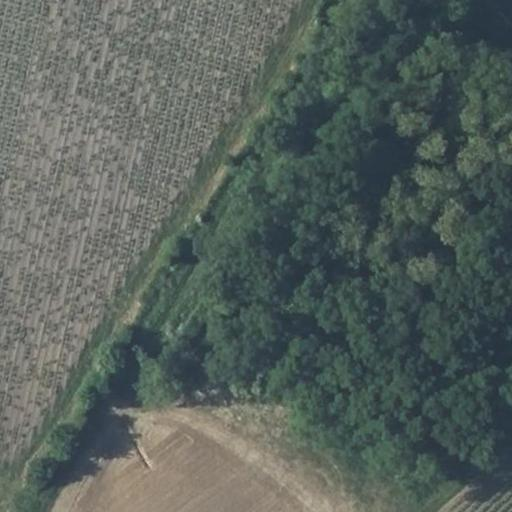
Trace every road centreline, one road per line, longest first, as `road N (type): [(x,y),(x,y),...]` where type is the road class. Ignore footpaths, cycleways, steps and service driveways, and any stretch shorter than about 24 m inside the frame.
road 1 (track): [(299,0),(0,498)]
road 2 (track): [(110,428),(183,434),(300,511)]
